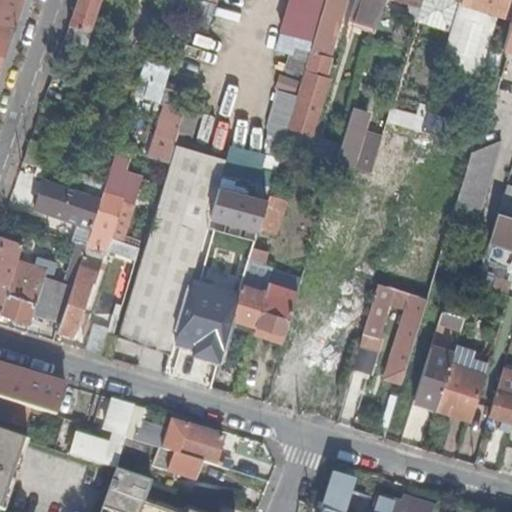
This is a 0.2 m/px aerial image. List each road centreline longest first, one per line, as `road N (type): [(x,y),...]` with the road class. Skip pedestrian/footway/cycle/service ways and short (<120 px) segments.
road 1 (residential): [(0,347),(308,437)]
road 2 (residential): [(308,437),(511,498)]
road 3 (residential): [(52,0),(0,151)]
